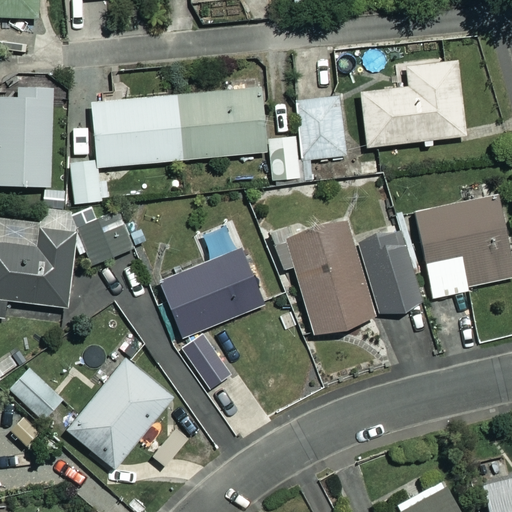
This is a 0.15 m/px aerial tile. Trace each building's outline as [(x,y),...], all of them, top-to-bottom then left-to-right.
[(41,0),(0,0),(0,20),(40,23),(41,0)] [(410,67),(410,77),(404,76),(398,78),(396,84),(398,90),(362,93),(368,148),(427,142),(427,149),(436,148),(435,142),(469,138),(461,62),(410,67)] [(55,81),(22,80),(21,100),(0,100),(0,187),(54,188),(55,81)] [(270,154),(264,90),(93,104),(99,168),(270,154)] [(342,97),(298,101),(300,116),(293,119),(291,126),(295,132),(301,133),(304,161),(348,156),(342,97)] [(303,180),(300,138),(272,140),(275,182),(303,180)] [(96,163),(74,164),(76,203),(97,203),(96,163)] [(511,286),(511,240),(504,199),(420,215),(437,301),(511,286)] [(87,203),(66,212),(87,263),(130,246),(114,206),(92,215),(87,203)] [(72,228),(33,223),(31,244),(0,239),(0,312),(2,296),(62,304),(72,228)] [(357,246),(350,223),(303,237),(299,226),(274,234),(286,271),(293,269),(314,338),(421,306),(399,233),(357,246)] [(236,243),(204,256),(153,277),(177,335),(260,302),(236,243)] [(206,387),(227,372),(198,331),(177,347),(206,387)] [(179,397),(131,358),(71,431),(118,470),(179,397)] [(62,398),(33,369),(13,389),(42,418),(62,398)] [(248,439),(270,423),(235,376),(220,386),(238,412),(227,421),(243,443),(248,439)] [(462,511),(446,482),(401,507),(403,511),(462,511)] [(493,511),(511,511),(511,482),(487,488),(493,511)]
